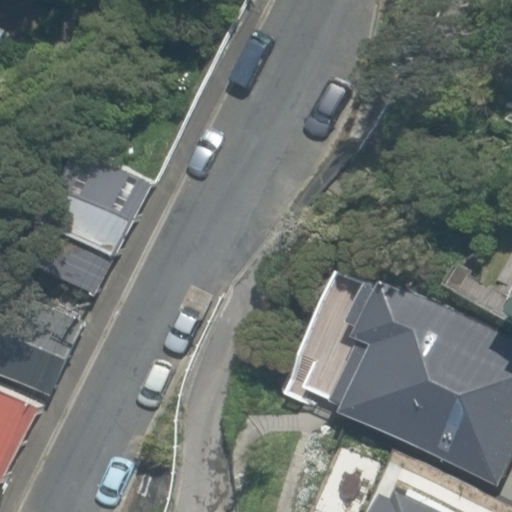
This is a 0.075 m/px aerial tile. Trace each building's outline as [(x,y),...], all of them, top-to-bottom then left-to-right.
[(0,0),(0,27),(12,0),(0,0)] [(143,226),(93,199),(60,260),(110,287),(143,226)] [(511,333),(392,268),(331,377),(511,475),(511,333)] [(98,317),(25,284),(0,336),(0,363),(59,395),(98,317)] [(51,394),(0,371),(0,465),(13,472),(51,394)] [(505,511),(423,475),(406,511),(505,511)]
